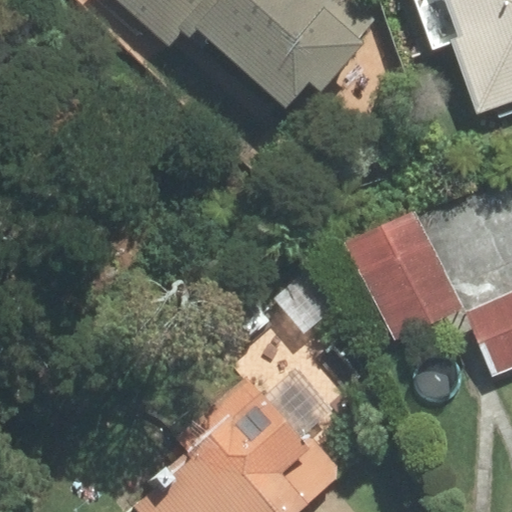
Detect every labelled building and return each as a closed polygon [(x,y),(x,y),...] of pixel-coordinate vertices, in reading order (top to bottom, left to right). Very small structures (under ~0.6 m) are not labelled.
[(97,0),(103,5),(115,14),(160,53),(167,46),(185,61),(189,56),(268,123),(288,100),(300,111),(349,54),(309,21),(317,11),(304,0),(97,0)] [(511,0),(397,0),(419,56),(436,50),(464,124),(511,105),(511,0)] [(407,210),(329,248),(381,350),(458,312),(432,261),(407,210)] [(511,296),(456,320),(482,384),(511,372),(511,296)] [(171,458),(108,511),(109,511),(286,511),(330,480),(239,376),(158,441),(171,458)]
